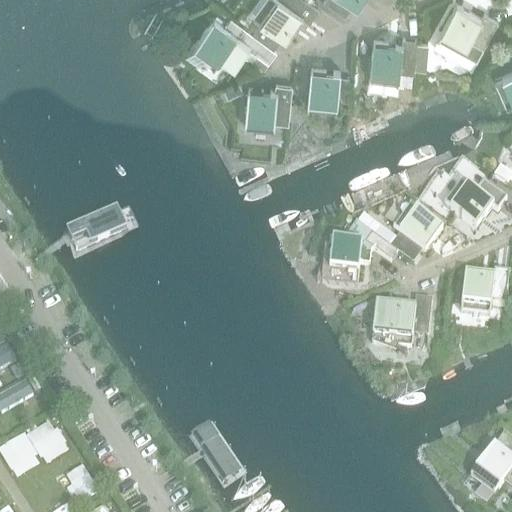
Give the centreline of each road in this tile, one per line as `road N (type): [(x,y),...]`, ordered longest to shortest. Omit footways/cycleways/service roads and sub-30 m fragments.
road 1 (residential): [(159,511),(9,270)]
road 2 (residential): [(279,64),(423,0)]
